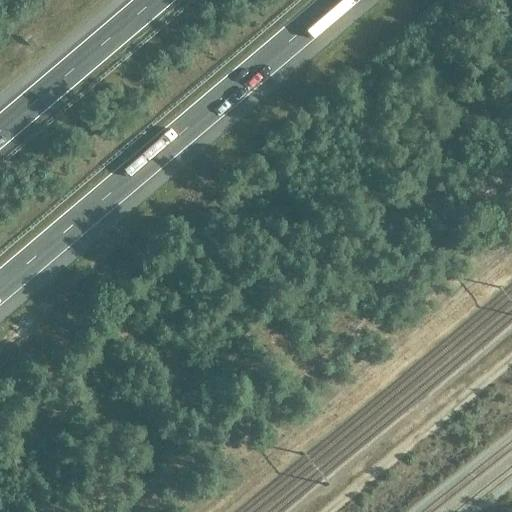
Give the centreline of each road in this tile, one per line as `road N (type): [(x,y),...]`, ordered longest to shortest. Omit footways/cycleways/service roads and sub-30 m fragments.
road 1 (motorway): [(0,290),(342,0)]
road 2 (track): [(511,360),(332,511)]
road 3 (motorway): [(157,0),(0,133)]
